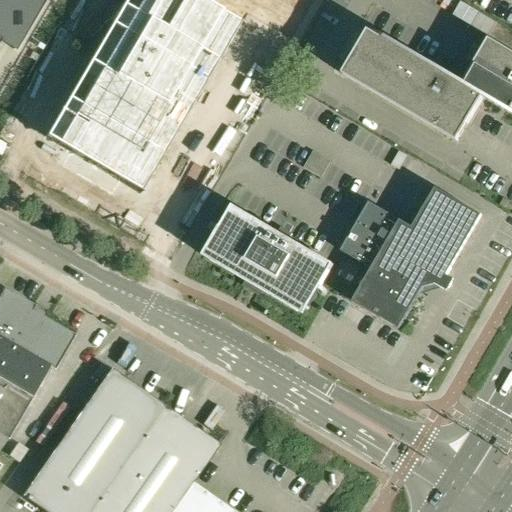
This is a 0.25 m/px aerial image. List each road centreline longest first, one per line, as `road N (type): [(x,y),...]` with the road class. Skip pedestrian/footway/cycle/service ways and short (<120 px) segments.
road 1 (tertiary): [(460,462),(235,334),(110,288)]
road 2 (tertiary): [(110,288),(440,492)]
road 3 (tertiary): [(110,288),(0,224)]
